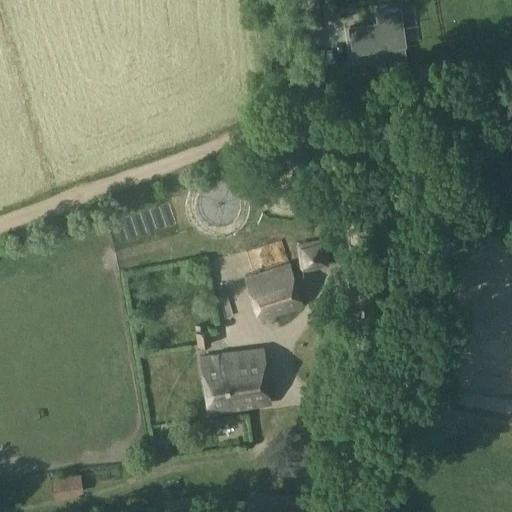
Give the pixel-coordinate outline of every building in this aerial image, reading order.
[(355,26),(349,27),(353,53),(359,52),(374,49),(377,69),(406,64),(404,45),(399,9),(376,12),(377,22),(355,26)] [(289,265),(245,279),(258,318),(302,304),(289,265)] [(194,331),(196,346),(210,344),(208,329),(194,331)] [(261,348),(201,357),(209,413),(269,404),(261,348)] [(80,477),(48,482),(50,497),(82,492),(80,477)] [(246,502),(245,511),(309,511),(309,502),(303,496),(253,495),(246,502)]
